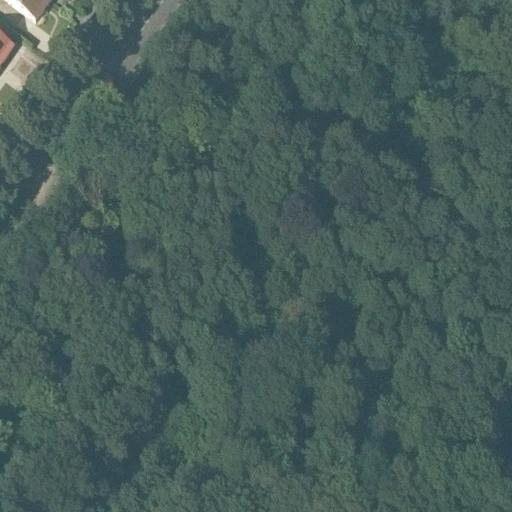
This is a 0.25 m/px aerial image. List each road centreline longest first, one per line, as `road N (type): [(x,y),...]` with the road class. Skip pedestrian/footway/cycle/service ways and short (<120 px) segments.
road 1 (tertiary): [(0,292),(171,0)]
road 2 (residential): [(118,0),(0,154)]
